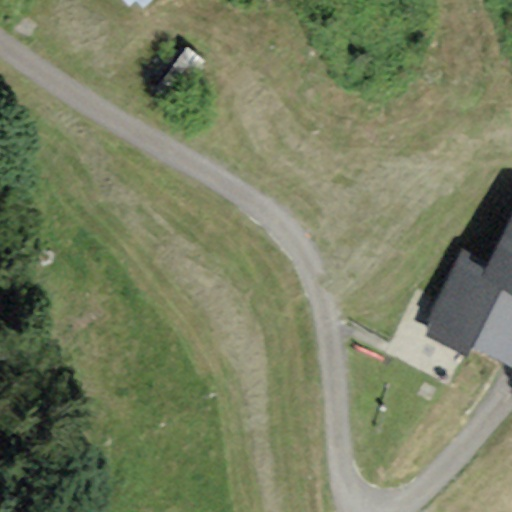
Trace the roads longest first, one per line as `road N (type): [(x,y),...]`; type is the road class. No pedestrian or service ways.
road 1 (track): [(0,39),(318,257),(353,503),(364,511)]
road 2 (track): [(411,511),(511,411)]
